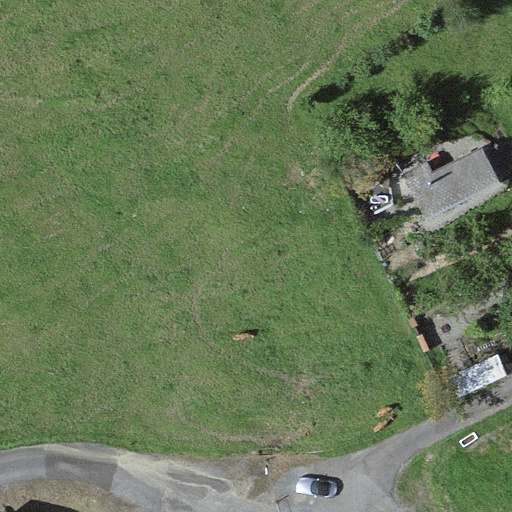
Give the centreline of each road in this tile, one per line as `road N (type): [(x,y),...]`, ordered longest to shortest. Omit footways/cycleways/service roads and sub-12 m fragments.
road 1 (track): [(251,511),(63,457),(0,472)]
road 2 (track): [(511,396),(391,460),(365,492),(373,511)]
